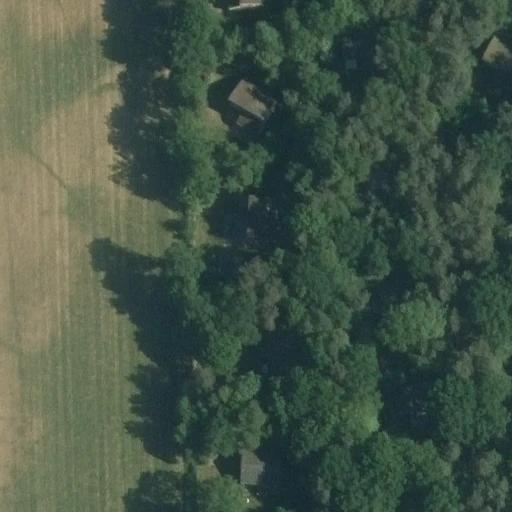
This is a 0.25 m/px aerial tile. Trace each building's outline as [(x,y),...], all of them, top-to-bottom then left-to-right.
[(228,0),(229,13),(269,10),(268,0),(228,0)] [(260,44),(259,32),(243,33),(244,45),(260,44)] [(368,70),(377,69),(376,59),(377,59),(373,32),(340,36),(344,64),(366,61),(368,70)] [(511,92),(511,48),(494,41),(483,67),(498,73),(493,85),(511,92)] [(275,54),(258,54),(258,66),(275,65),(275,54)] [(258,138),(278,104),(243,83),(229,108),(243,116),(237,126),(258,138)] [(385,200),(394,199),(393,189),(388,165),(359,170),(362,185),(356,186),(358,195),(364,194),(364,195),(383,191),(385,200)] [(511,220),(511,219),(511,194),(505,196),(509,209),(503,211),(505,220),(511,218),(511,220)] [(276,245),(278,205),(250,203),(249,219),(237,219),(236,243),(276,245)] [(239,268),(223,268),(222,280),(238,280),(239,268)] [(402,318),(411,316),(409,307),(410,307),(405,282),(376,287),(381,312),(400,309),(402,318)] [(251,338),(258,365),(265,363),(271,386),(298,378),(284,329),(251,338)] [(407,416),(436,411),(431,387),(403,392),(405,406),(399,407),(401,416),(407,415),(407,416)] [(246,452),(245,459),(243,487),(266,489),(265,499),(279,500),(283,455),(246,452)] [(432,511),(430,499),(401,505),(402,511),(432,511)]
